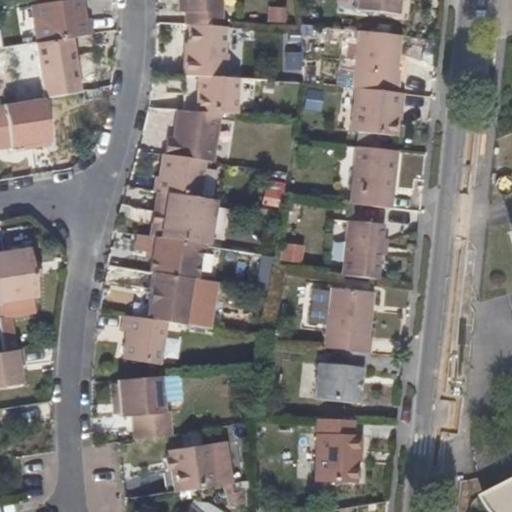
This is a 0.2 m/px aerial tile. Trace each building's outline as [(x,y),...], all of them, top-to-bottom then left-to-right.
[(80,0),(75,0),(30,7),(36,44),(71,38),(91,35),(89,20),(83,21),(80,0)] [(221,0),(179,0),(179,13),(185,13),(185,26),(189,26),(222,28),(221,0)] [(397,0),(353,0),(352,10),(395,15),(397,1),(397,0)] [(186,58),(182,57),(180,76),(199,77),(224,79),(228,28),(222,28),(189,26),(186,58)] [(398,78),(394,78),(399,37),(357,32),(350,89),(354,90),(396,94),(398,78)] [(36,44),(34,45),(42,90),(78,84),(71,38),(36,44)] [(236,80),(224,79),(199,77),(197,113),(220,114),(235,115),(236,80)] [(78,84),(42,90),(43,99),(80,93),(78,84)] [(397,110),(400,110),(401,94),(396,94),(354,90),(349,133),(394,137),(397,110)] [(34,148),(49,146),(43,99),(2,105),(7,148),(22,146),(33,144),(34,148)] [(170,141),(164,141),(161,156),(204,163),(212,163),(220,114),(197,113),(175,111),(170,141)] [(354,148),(348,205),(389,210),(395,152),(354,148)] [(198,199),(204,163),(161,156),(158,177),(154,177),(151,191),(165,194),(198,199)] [(198,199),(165,194),(158,239),(201,245),(206,247),(214,202),(198,199)] [(345,222),(339,275),(376,279),(382,225),(345,222)] [(151,254),(150,262),(148,274),(151,274),(190,280),(196,280),(201,245),(158,239),(136,236),(133,251),(144,253),(151,254)] [(280,263),(299,265),(301,246),(281,244),(280,263)] [(28,266),(26,249),(0,252),(0,304),(33,299),(29,277),(28,266)] [(144,253),(143,260),(150,262),(151,254),(144,253)] [(38,276),(36,265),(28,266),(29,277),(38,276)] [(254,290),(267,292),(271,270),(258,267),(254,290)] [(143,320),(164,324),(182,326),(190,280),(151,274),(148,290),(143,320)] [(190,280),(182,326),(206,330),(213,285),(190,280)] [(125,317),(143,320),(148,290),(130,287),(125,317)] [(324,325),(322,349),(333,351),(364,354),(369,354),(370,338),(366,338),(371,293),(329,289),(328,292),(324,325)] [(308,323),(324,325),(328,292),(312,290),(308,323)] [(120,359),(157,366),(164,324),(143,320),(125,317),(121,317),(118,332),(125,333),(120,359)] [(18,367),(25,366),(22,349),(2,352),(0,352),(0,387),(21,384),(18,367)] [(358,370),(362,369),(364,354),(333,351),(331,366),(316,364),(312,399),(355,404),(358,370)] [(118,417),(124,416),(127,442),(170,435),(167,412),(163,412),(159,377),(115,381),(118,417)] [(355,436),(350,436),(350,420),(315,420),(313,482),(353,483),(354,465),(355,436)] [(227,484),(221,442),(206,445),(213,487),(222,485),(227,484)] [(167,458),(169,472),(171,493),(213,487),(206,445),(166,450),(167,458)] [(511,511),(511,478),(483,494),(497,511),(511,511)] [(227,484),(222,485),(225,508),(246,505),(242,482),(227,484)]
